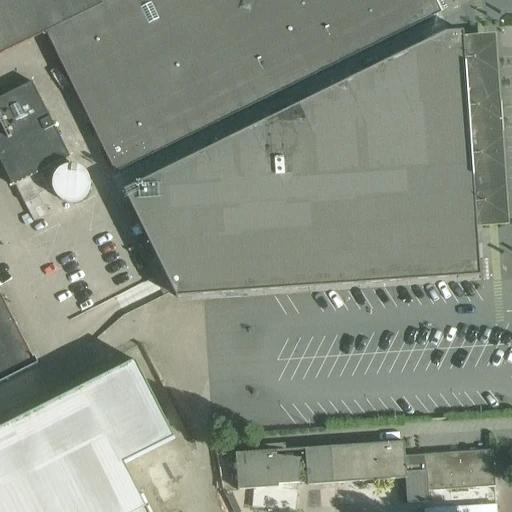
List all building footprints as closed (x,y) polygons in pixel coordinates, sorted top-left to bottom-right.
[(115,174),(441,13),(434,0),(0,0),(0,55),(46,32),(115,174)] [(480,277),(463,32),(445,34),(124,191),(176,298),(480,277)] [(70,158),(32,83),(0,98),(0,161),(13,187),(15,186),(24,203),(49,191),(40,173),(70,158)] [(0,294),(0,378),(34,361),(0,294)] [(135,361),(0,429),(0,511),(154,511),(132,461),(175,439),(135,361)] [(404,443),(329,448),(236,455),(239,492),(253,491),(251,508),(285,511),(295,511),(298,487),(406,480),(408,505),(429,504),(428,492),(495,487),(492,451),(405,457),(404,443)]
